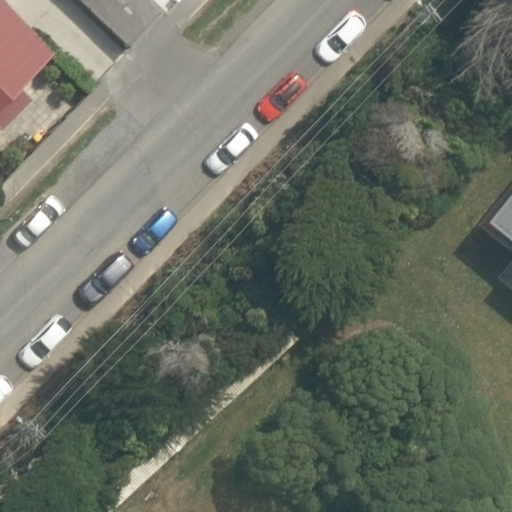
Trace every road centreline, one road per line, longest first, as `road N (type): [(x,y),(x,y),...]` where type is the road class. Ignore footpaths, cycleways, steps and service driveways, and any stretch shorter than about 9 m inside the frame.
road 1 (residential): [(0,331),(326,0)]
road 2 (unknown): [(199,129),(60,0)]
